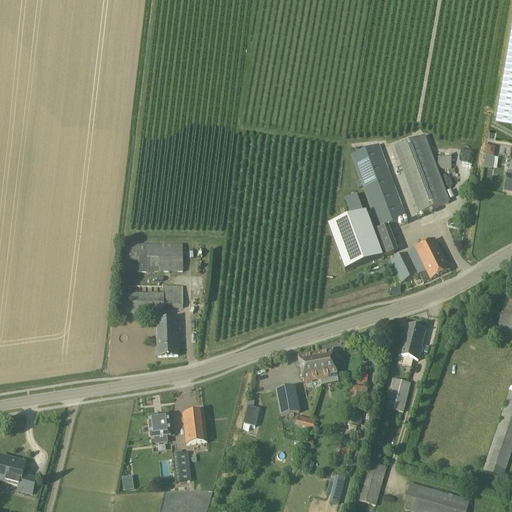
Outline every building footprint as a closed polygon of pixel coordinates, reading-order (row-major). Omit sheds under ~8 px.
[(511,120),(511,17),(495,118),(511,120)] [(448,204),(443,191),(423,137),(392,149),(417,215),(448,204)] [(351,156),(356,171),(379,230),(407,220),(385,160),(379,145),(351,156)] [(437,169),(451,169),(451,156),(437,156),(437,169)] [(345,272),(369,263),(383,258),(374,232),(374,231),(364,235),(357,216),(334,225),(328,227),(332,238),(345,272)] [(450,271),(434,240),(390,262),(401,283),(419,275),(424,284),(450,271)] [(183,273),(183,245),(123,246),(123,274),(183,273)] [(164,315),(164,305),(164,287),(121,286),(121,315),(164,315)] [(183,287),(164,287),(164,305),(183,305),(183,287)] [(177,338),(182,338),(181,330),(177,330),(177,321),(156,322),(158,358),(178,357),(177,338)] [(398,357),(418,362),(426,331),(406,326),(398,357)] [(333,350),(315,354),(321,381),(338,377),(333,350)] [(321,381),(315,354),(298,357),(303,384),(321,381)] [(385,409),(403,414),(412,385),(392,380),(385,409)] [(511,382),(482,471),(503,479),(511,451),(511,382)] [(293,388),(275,391),(280,418),(299,414),(293,388)] [(260,411),(248,408),(243,425),(255,428),(260,411)] [(207,444),(204,412),(182,415),(186,446),(207,444)] [(154,439),(155,445),(167,444),(166,438),(170,437),(168,416),(148,418),(150,440),(154,439)] [(311,420),(299,417),(295,426),(313,431),(316,421),(311,420)] [(190,482),(187,454),(176,456),(179,484),(190,482)] [(18,492),(31,496),(35,483),(21,480),(23,473),(21,472),(22,465),(17,464),(17,462),(0,457),(0,458),(0,482),(19,487),(18,492)] [(367,463),(356,501),(375,507),(387,469),(367,463)] [(402,511),(406,511),(467,511),(470,501),(410,484),(402,511)]
